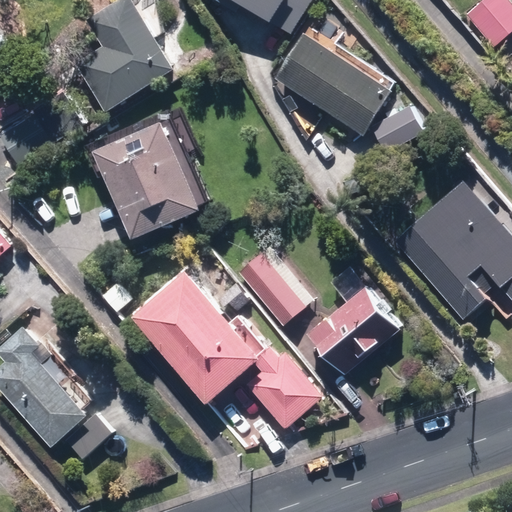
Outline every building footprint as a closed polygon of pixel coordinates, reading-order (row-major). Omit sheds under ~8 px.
[(125,0),(74,28),(110,94),(181,56),(150,0),(125,0)] [(237,0),(275,26),(287,34),(310,0),(237,0)] [(511,0),(484,0),(476,6),(499,35),(511,24),(511,0)] [(304,34),(277,80),(370,135),(397,89),(304,34)] [(60,103),(1,133),(16,163),(76,133),(60,103)] [(159,125),(97,155),(139,241),(201,212),(159,125)] [(511,221),(472,178),(406,239),(469,306),(501,276),(511,286),(511,221)] [(0,256),(18,239),(0,220),(0,256)] [(238,273),(283,324),(305,306),(260,254),(238,273)] [(188,272),(133,318),(199,397),(233,369),(280,425),(319,393),(285,353),(268,367),(188,272)] [(412,327),(383,287),(325,329),(354,369),(412,327)] [(0,357),(5,363),(0,367),(0,389),(51,447),(62,438),(79,457),(107,433),(19,334),(0,350),(0,357)]
